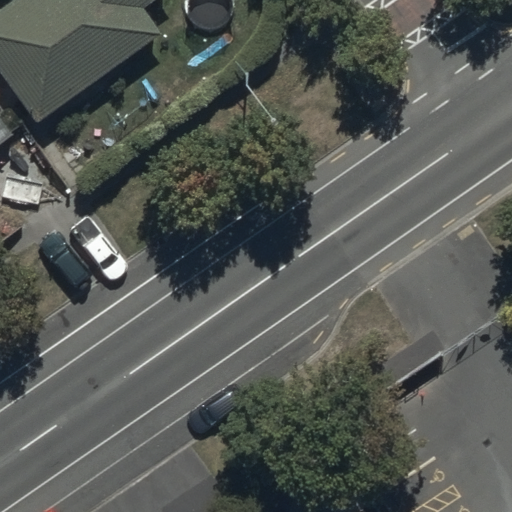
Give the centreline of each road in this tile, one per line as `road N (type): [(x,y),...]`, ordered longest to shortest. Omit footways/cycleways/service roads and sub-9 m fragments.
road 1 (tertiary): [(0,457),(500,115)]
road 2 (residential): [(414,0),(500,115)]
